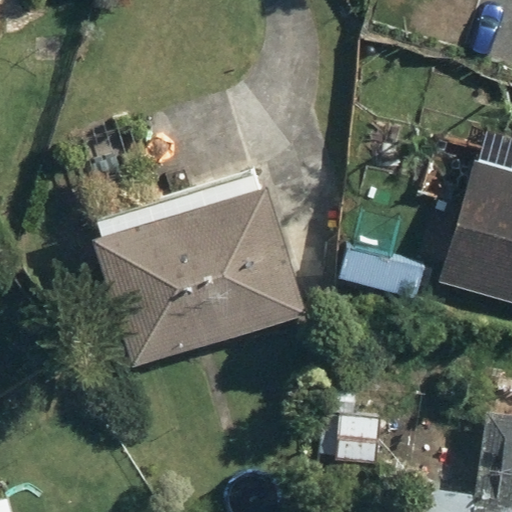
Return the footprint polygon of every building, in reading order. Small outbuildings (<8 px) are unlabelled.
[(511,142),(476,131),(431,274),(511,299),(511,142)] [(289,305),(248,162),(69,214),(110,357),(289,305)] [(377,406),(319,406),(319,452),(377,452),(377,406)] [(511,511),(511,410),(479,409),(476,485),(418,483),(416,511),(511,511)] [(0,511),(13,511),(6,487),(0,488),(0,511)]
